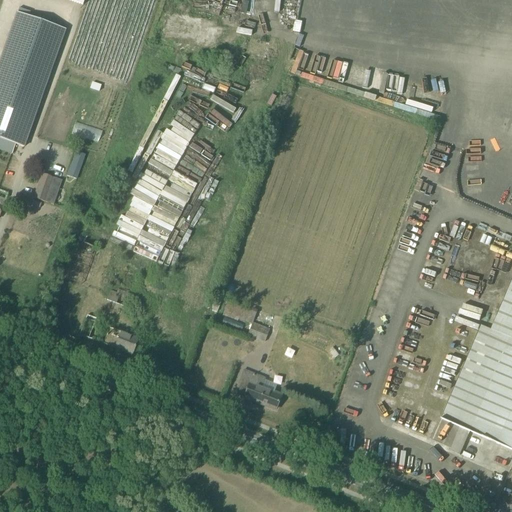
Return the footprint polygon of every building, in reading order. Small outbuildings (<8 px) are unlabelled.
[(23,148),(65,30),(68,20),(28,6),(25,16),(17,13),(0,61),(0,150),(12,154),(15,145),(23,148)] [(369,97),(370,92),(375,93),(377,82),(366,80),(363,96),(369,97)] [(67,177),(76,180),(85,155),(75,152),(67,177)] [(75,227),(79,215),(54,205),(63,180),(41,173),(28,210),(75,227)] [(511,281),(491,330),(481,326),(442,419),(460,427),(450,451),(460,455),(470,432),(511,450),(511,281)] [(118,289),(117,293),(110,291),(106,300),(128,308),(131,299),(133,294),(121,289),(121,290),(118,289)] [(224,316),(251,325),(256,309),(228,301),(224,316)] [(79,335),(103,344),(132,355),(138,339),(109,328),(112,320),(98,315),(96,319),(87,316),(79,335)] [(270,330),(254,324),(249,338),(265,343),(270,330)] [(234,394),(275,410),(280,397),(261,390),(266,378),(242,369),(234,394)]
